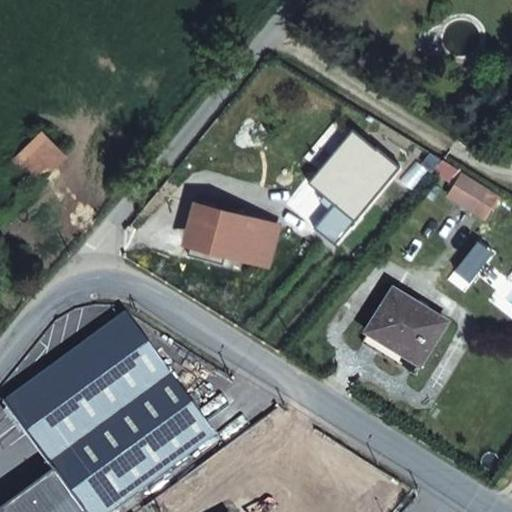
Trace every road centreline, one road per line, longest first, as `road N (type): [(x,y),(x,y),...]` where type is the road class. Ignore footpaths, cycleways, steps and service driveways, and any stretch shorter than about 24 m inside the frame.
road 1 (unclassified): [(100,258),(490,511)]
road 2 (unclassified): [(310,0),(100,258)]
road 3 (unclassified): [(100,258),(0,377)]
